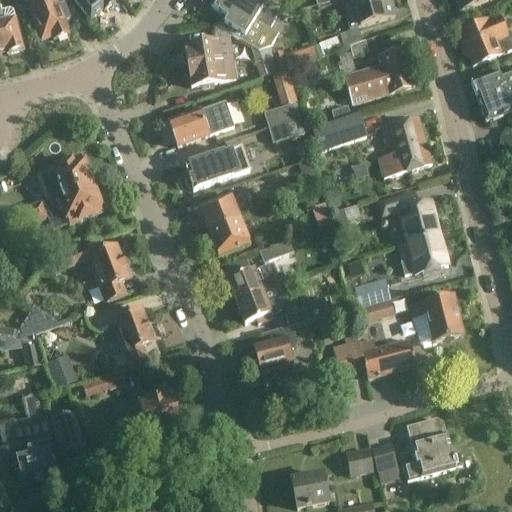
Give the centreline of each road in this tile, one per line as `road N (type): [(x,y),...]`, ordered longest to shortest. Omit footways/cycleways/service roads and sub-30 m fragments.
road 1 (residential): [(91,75),(201,336),(239,455)]
road 2 (residential): [(424,0),(511,349)]
road 3 (residential): [(239,455),(472,391),(506,379),(511,364)]
road 4 (residential): [(0,511),(239,455)]
